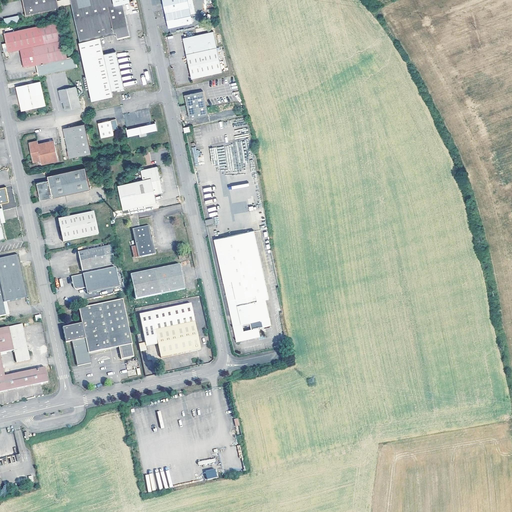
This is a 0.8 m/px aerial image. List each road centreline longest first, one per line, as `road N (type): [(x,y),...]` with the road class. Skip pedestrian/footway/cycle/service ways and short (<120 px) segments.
road 1 (residential): [(80,401),(215,370),(223,357),(146,0)]
road 2 (residential): [(0,84),(69,402)]
